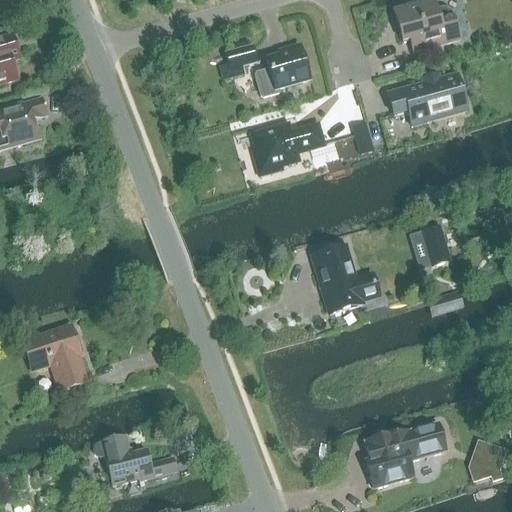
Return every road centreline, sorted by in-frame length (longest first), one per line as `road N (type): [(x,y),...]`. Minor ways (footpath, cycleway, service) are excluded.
road 1 (residential): [(266,511),(156,217)]
road 2 (residential): [(94,49),(273,0)]
road 3 (residential): [(94,49),(156,217)]
